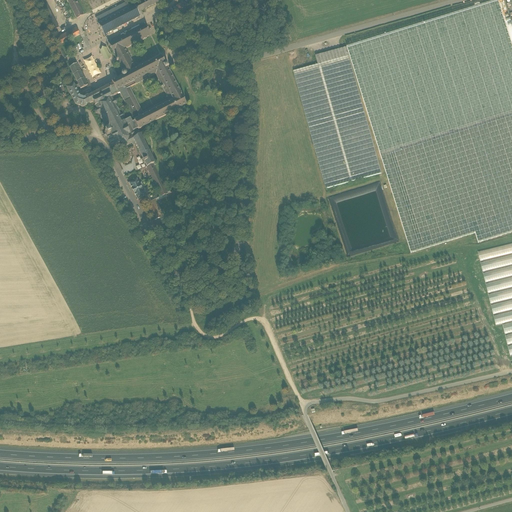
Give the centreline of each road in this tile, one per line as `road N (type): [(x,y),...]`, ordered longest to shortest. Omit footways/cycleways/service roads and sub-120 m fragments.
road 1 (unclassified): [(0,140),(81,137),(105,146),(174,273),(195,283),(227,261),(240,238),(250,108),(242,65),(458,0)]
road 2 (motorway): [(511,397),(260,449),(134,458),(0,453)]
road 3 (motorway): [(0,465),(134,470),(263,460),(511,410)]
road 4 (track): [(265,323),(259,299),(271,294),(344,270),(479,246)]
road 5 (track): [(302,406),(382,401),(511,371)]
road 6 (track): [(302,406),(265,323),(248,319),(209,337),(193,320),(188,283)]
road 7 (track): [(193,320),(0,350)]
